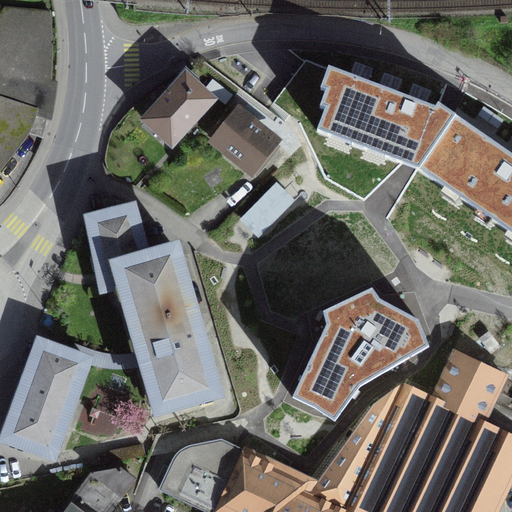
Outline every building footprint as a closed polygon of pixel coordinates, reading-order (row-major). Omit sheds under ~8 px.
[(5,9),(0,15),(0,59),(2,61),(0,68),(0,163),(13,147),(25,132),(32,111),(48,116),(53,85),(47,83),(47,14),(5,9)] [(333,71),(317,121),(421,161),(511,222),(511,157),(455,116),(333,71)] [(213,100),(186,75),(144,120),(171,145),(213,100)] [(278,145),(239,113),(216,142),(255,173),(278,145)] [(157,274),(152,255),(143,258),(130,210),(89,219),(103,288),(122,284),(157,274)] [(157,274),(122,284),(158,411),(216,394),(175,248),(152,255),(157,274)] [(328,324),(293,397),(313,404),(333,418),(357,384),(384,369),(428,345),(417,318),(378,300),(372,288),(325,311),(328,324)] [(490,333),(481,338),(490,352),(499,346),(490,333)] [(86,360),(40,344),(6,437),(52,454),(86,360)] [(493,511),(511,473),(511,436),(483,423),(505,377),(455,353),(434,399),(404,385),(378,404),(316,484),(221,440),(191,446),(186,448),(182,450),(179,453),(176,456),(173,461),(160,489),(208,511),(493,511)] [(94,473),(64,511),(109,511),(134,479),(120,469),(94,473)]
